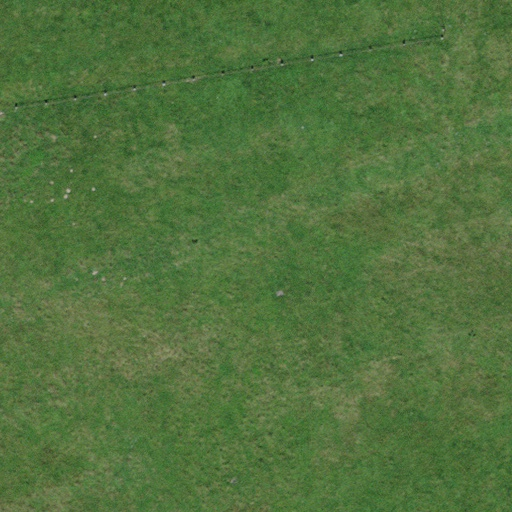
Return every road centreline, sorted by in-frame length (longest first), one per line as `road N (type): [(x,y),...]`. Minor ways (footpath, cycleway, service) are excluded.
road 1 (primary): [(511,162),(0,382)]
road 2 (tertiary): [(40,0),(34,35),(70,279),(147,492),(164,511)]
